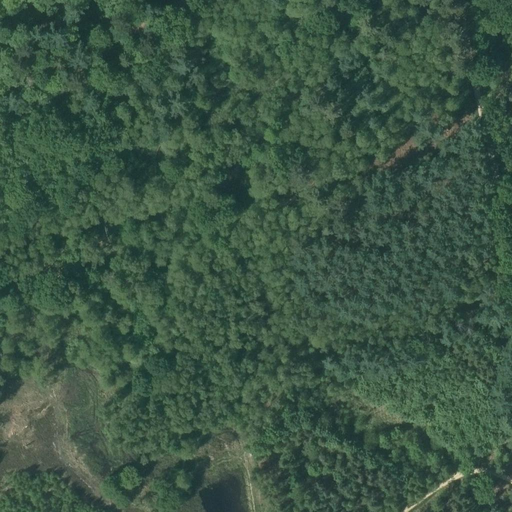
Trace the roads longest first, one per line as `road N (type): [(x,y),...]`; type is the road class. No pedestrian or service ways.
road 1 (track): [(457,0),(485,125)]
road 2 (track): [(402,511),(471,465),(511,478)]
road 3 (track): [(485,125),(511,244)]
